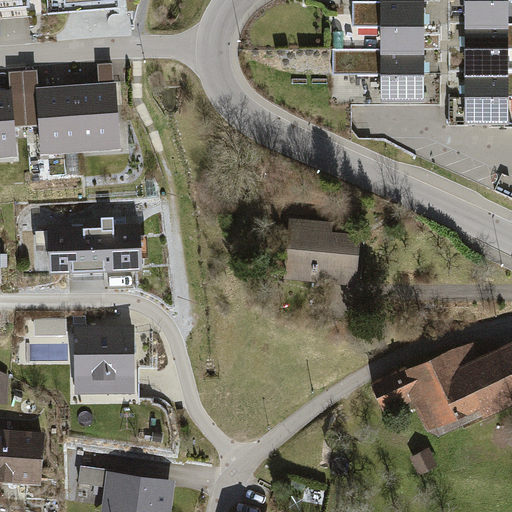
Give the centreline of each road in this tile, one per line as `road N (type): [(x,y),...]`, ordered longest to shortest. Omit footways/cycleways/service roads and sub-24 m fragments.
road 1 (tertiary): [(511,240),(266,125),(221,84),(213,48)]
road 2 (residential): [(511,326),(406,354),(324,401),(240,465),(215,511)]
road 3 (residential): [(213,48),(0,58)]
